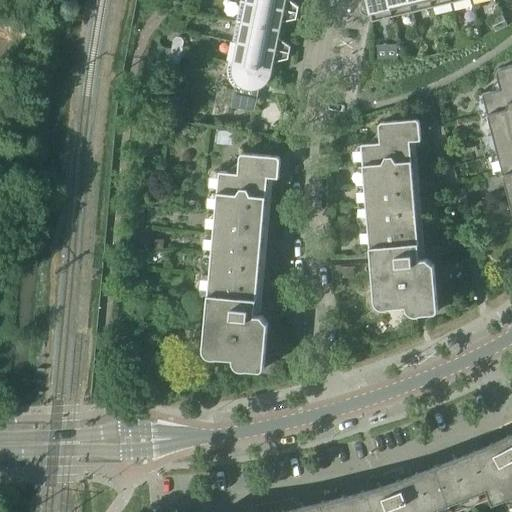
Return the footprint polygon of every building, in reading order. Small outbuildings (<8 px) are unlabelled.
[(240,0),(241,2),(297,13),(298,7),(288,0),(240,0)] [(391,17),(387,0),(362,0),(360,6),(360,8),(360,9),(361,11),(362,12),(363,13),(364,14),(365,15),(367,15),(368,15),(370,15),(371,22),(391,17)] [(387,0),(391,17),(411,13),(408,0),(387,0)] [(408,0),(411,13),(431,8),(429,0),(408,0)] [(241,2),(237,22),(279,30),(281,23),(296,19),(297,13),(241,2)] [(507,26),(502,15),(490,21),(495,32),(507,26)] [(237,22),(232,42),(289,53),(290,47),(278,38),(279,30),(237,22)] [(173,39),(171,51),(182,53),(184,41),(181,38),(177,37),(173,39)] [(232,42),(228,62),(271,71),(272,68),(273,63),(288,59),(289,53),(232,42)] [(182,53),(171,51),(169,64),(180,65),(182,53)] [(231,84),(232,85),(228,109),(214,106),(211,118),(245,125),(251,95),(252,95),(255,94),(258,94),(259,88),(260,88),(261,88),(262,87),(263,86),(264,86),(265,84),(266,83),(267,82),(268,80),(269,78),(270,76),(271,74),(271,71),(228,62),(228,65),(227,68),(227,70),(227,73),(228,76),(229,79),(230,81),(231,84)] [(506,183),(508,190),(511,204),(511,64),(499,68),(498,69),(498,70),(497,71),(497,72),(497,73),(501,89),(483,93),(506,183)] [(181,121),(186,85),(168,83),(164,119),(181,121)] [(421,140),(419,123),(419,122),(419,121),(418,120),(417,119),(416,119),(415,119),(382,122),(381,122),(380,123),(379,124),(379,125),(379,126),(380,142),(361,144),(371,257),(371,264),(374,299),(376,303),(378,306),(381,308),(386,308),(390,307),(405,306),(406,307),(406,309),(407,311),(408,312),(410,313),(411,314),(413,315),(415,315),(417,315),(421,314),(434,313),(435,312),(436,312),(437,311),(438,310),(438,309),(434,265),(426,258),(420,259),(420,257),(419,244),(410,141),(421,140)] [(216,145),(234,146),(235,132),(217,131),(216,145)] [(255,315),(261,256),(268,177),(278,178),(280,160),(280,159),(279,158),(278,157),(277,156),(276,156),(243,153),(242,154),(241,154),(240,155),(239,156),(239,157),(238,173),(219,171),(215,213),(213,234),(212,253),(210,274),(207,300),(203,347),(204,351),(206,354),(209,356),(213,358),(217,357),(233,359),(233,360),(233,362),(234,364),(234,365),(236,367),(237,368),(239,369),(240,369),(243,370),(247,369),(259,371),(260,371),(262,370),(263,369),(264,368),(264,367),(268,323),(261,316),(255,315)] [(154,249),(163,249),(164,240),(154,239),(154,249)] [(355,267),(340,267),(341,278),(355,278),(355,267)] [(511,432),(492,443),(490,444),(381,486),(379,486),(282,511),(276,511),(454,511),(491,498),(493,504),(507,498),(506,493),(511,490),(511,432)]
